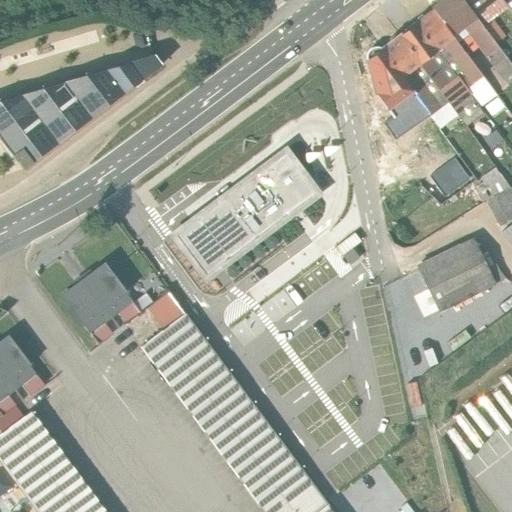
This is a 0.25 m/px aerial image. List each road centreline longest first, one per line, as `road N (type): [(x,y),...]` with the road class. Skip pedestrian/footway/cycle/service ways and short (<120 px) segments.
road 1 (primary): [(312,23),(92,186),(0,237)]
road 2 (unclassified): [(312,23),(337,61),(380,264)]
